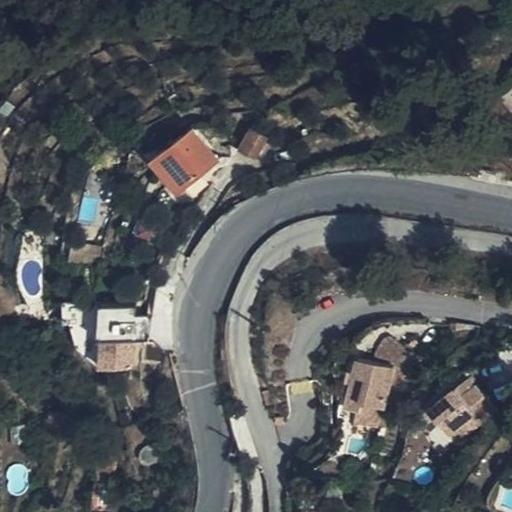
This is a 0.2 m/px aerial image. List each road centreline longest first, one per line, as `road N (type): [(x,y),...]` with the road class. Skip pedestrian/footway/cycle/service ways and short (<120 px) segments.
road 1 (tertiary): [(511,212),(398,193),(314,192),(270,208),(232,239),(201,311),(214,420),(211,511)]
road 2 (residential): [(273,445),(242,335),(252,285),(286,245),(310,234),(379,228),(511,247)]
road 3 (residential): [(273,445),(303,429),(303,367),(312,340),(351,313),(399,300),(511,314)]
